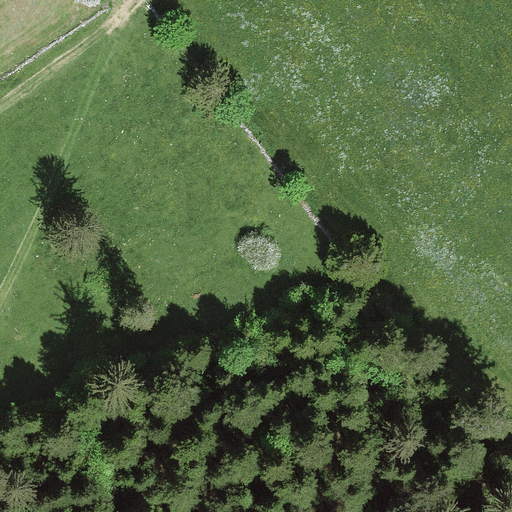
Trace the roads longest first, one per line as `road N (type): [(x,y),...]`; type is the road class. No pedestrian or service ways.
road 1 (track): [(137,9),(0,307)]
road 2 (track): [(0,110),(137,9)]
